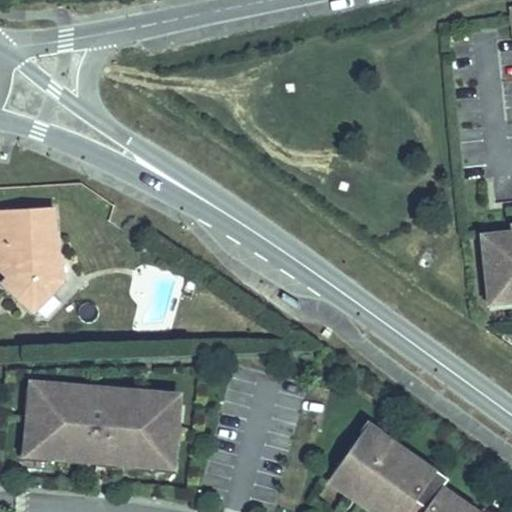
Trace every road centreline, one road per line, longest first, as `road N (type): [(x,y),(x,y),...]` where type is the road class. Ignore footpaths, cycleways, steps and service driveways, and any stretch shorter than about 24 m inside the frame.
road 1 (secondary): [(511,416),(213,206)]
road 2 (secondary): [(0,127),(38,131),(213,206)]
road 3 (residential): [(269,0),(106,33)]
road 4 (secondary): [(213,206),(89,112)]
